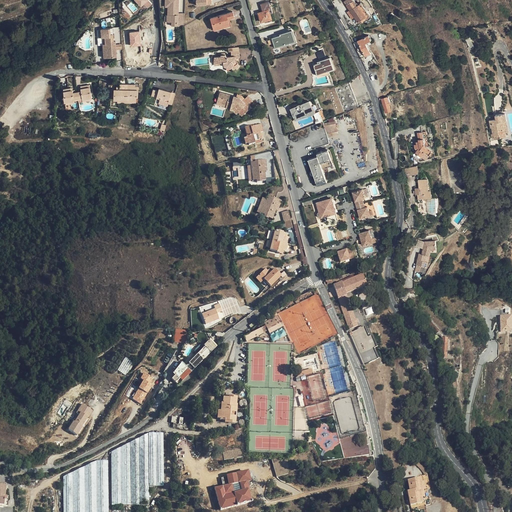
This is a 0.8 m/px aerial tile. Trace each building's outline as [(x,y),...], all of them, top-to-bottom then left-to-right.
[(178,18),(178,0),(165,0),(165,7),(167,7),(167,15),(167,22),(172,22),(172,26),(178,26),(178,25),(184,25),(184,23),(178,23),(178,18)] [(347,0),(345,2),(350,11),(355,17),(360,25),(370,18),(361,4),(358,6),(354,1),(353,1),(352,0),(347,0)] [(270,7),(269,2),(261,4),(264,12),(259,13),(262,22),(272,19),(270,14),(270,10),(272,10),(271,7),(270,7)] [(227,19),(229,18),(234,17),(232,12),(210,18),(214,30),(229,25),(228,21),(227,19)] [(104,44),(105,58),(116,57),(115,49),(115,43),(114,40),(112,40),(111,33),(109,34),(108,28),(99,28),(100,38),(104,38),(104,44)] [(279,47),(290,43),(290,41),(295,40),(292,31),(281,35),(281,36),(273,38),(275,45),(278,44),(279,47)] [(366,44),(367,43),(372,41),(369,36),(353,44),(361,59),(371,53),(369,49),(366,44)] [(474,48),(469,39),(465,40),(471,50),(472,54),(476,53),(474,48)] [(220,55),(220,56),(214,57),(213,63),(223,63),(223,65),(226,67),(227,71),(232,71),(232,69),(233,70),(235,68),(237,69),(240,66),(235,62),(235,59),(239,57),(239,53),(231,54),(231,56),(227,57),(225,54),(220,55)] [(315,65),(318,75),(334,69),(331,58),(318,62),(319,64),(315,65)] [(342,111),(358,106),(350,82),(331,89),(334,95),(338,93),(342,104),(340,105),(342,111)] [(80,91),(76,91),(77,99),(81,98),(81,99),(91,98),(90,92),(89,92),(88,85),(82,86),(82,88),(80,88),(80,91)] [(117,99),(126,100),(127,85),(123,85),(123,87),(120,87),(116,86),(116,89),(116,94),(114,94),(113,99),(117,99)] [(131,87),(131,85),(127,85),(126,100),(131,100),(133,100),(133,98),(136,97),(137,97),(138,87),(135,87),(131,87)] [(73,99),(77,99),(76,91),(72,92),(71,90),(69,90),(68,88),(66,88),(62,89),(63,96),(62,96),(63,102),(73,101),(73,99)] [(172,105),(175,95),(171,94),(171,93),(160,89),(158,92),(154,90),(152,95),(157,97),(156,98),(164,100),(163,103),(168,104),(168,103),(172,105)] [(226,104),(225,106),(233,109),(236,112),(237,111),(241,115),(249,107),(247,105),(243,101),(239,97),(220,91),(218,95),(223,97),(221,102),(226,104)] [(216,103),(225,106),(226,104),(221,102),(223,97),(218,95),(218,97),(216,103)] [(247,97),(243,101),(247,105),(251,101),(247,97)] [(391,105),(389,97),(382,99),(386,112),(391,111),(389,105),(391,105)] [(310,101),(291,109),(296,119),(314,112),(310,101)] [(491,120),(492,127),(493,127),(495,140),(507,137),(506,133),(510,132),(507,113),(496,115),(497,119),(491,120)] [(332,122),(322,125),(325,134),(335,131),(332,122)] [(254,141),(260,139),(260,137),(259,133),(262,133),(260,125),(251,127),(251,126),(244,127),(247,138),(248,144),(248,145),(254,144),(254,141)] [(424,144),(423,140),(422,132),(417,133),(419,142),(416,142),(416,145),(414,145),(415,148),(418,150),(416,153),(422,157),(425,152),(429,155),(433,151),(424,144)] [(318,156),(309,160),(318,185),(327,181),(323,169),(333,166),(328,150),(317,154),(318,156)] [(265,160),(254,162),(254,165),(250,165),(250,166),(251,179),(256,178),(256,183),(260,182),(260,181),(265,181),(264,171),(266,171),(265,160)] [(407,176),(420,174),(419,166),(406,168),(407,176)] [(419,204),(423,203),(423,199),(431,198),(431,191),(429,191),(427,180),(418,180),(419,188),(415,188),(416,195),(418,195),(418,199),(419,199),(419,204)] [(362,190),(353,193),(357,206),(364,204),(362,204),(361,200),(363,200),(365,199),(362,190)] [(271,219),(275,210),(279,200),(271,197),(271,196),(267,194),(265,199),(259,213),(263,215),(262,217),(267,219),(268,217),(271,219)] [(259,214),(259,213),(265,199),(261,198),(256,212),(259,214)] [(335,213),(331,199),(317,203),(320,212),(319,213),(318,214),(318,215),(319,216),(320,217),(322,217),(335,213)] [(364,204),(357,206),(361,219),(370,217),(369,212),(368,207),(365,208),(363,209),(362,205),(364,204)] [(275,234),(274,241),(288,245),(289,241),(287,240),(288,234),(284,233),(283,233),(283,231),(280,230),(279,233),(278,235),(275,234)] [(365,232),(359,234),(362,247),(372,244),(371,240),(370,236),(366,237),(365,232)] [(204,245),(209,243),(209,242),(206,237),(201,241),(204,245)] [(289,245),(288,245),(274,241),(271,250),(278,252),(278,253),(283,254),(284,252),(286,252),(287,249),(288,249),(289,245)] [(198,242),(193,247),(197,251),(198,250),(202,246),(198,242)] [(425,245),(424,252),(426,252),(425,255),(424,254),(423,258),(428,258),(429,252),(432,251),(438,250),(436,242),(425,245)] [(346,252),(337,255),(338,260),(340,265),(349,262),(353,261),(351,252),(346,253),(346,252)] [(427,264),(428,258),(423,258),(421,257),(418,274),(423,275),(424,268),(430,269),(431,264),(427,264)] [(266,269),(258,276),(263,281),(265,280),(271,286),(282,276),(275,269),(272,272),(270,273),(268,271),(266,269)] [(366,285),(362,275),(342,283),(333,286),(349,329),(358,325),(346,293),(366,285)] [(205,324),(206,324),(208,323),(218,319),(216,313),(221,311),(218,304),(213,306),(214,309),(201,314),(205,324)] [(500,332),(511,331),(511,314),(499,315),(500,332)] [(261,328),(244,337),(246,342),(264,333),(268,331),(269,333),(283,326),(278,316),(264,323),(265,326),(261,328)] [(438,332),(430,321),(425,324),(433,336),(438,332)] [(383,336),(383,335),(391,331),(392,330),(386,322),(382,324),(383,326),(381,327),(382,329),(380,330),(383,336)] [(369,350),(372,348),(368,338),(364,339),(360,328),(351,332),(365,364),(374,361),(369,350)] [(175,340),(184,344),(188,336),(182,333),(180,336),(176,335),(175,340)] [(175,375),(171,379),(176,383),(177,384),(179,383),(180,384),(216,347),(209,340),(203,346),(204,346),(188,364),(189,364),(186,367),(181,363),(173,373),(175,375)] [(144,381),(150,384),(154,379),(144,373),(141,379),(144,381)] [(144,381),(133,399),(141,404),(152,386),(150,384),(144,381)] [(222,403),(221,403),(220,411),(218,410),(217,419),(219,419),(219,420),(225,421),(224,423),(235,424),(237,404),(236,404),(237,397),(229,396),(229,398),(223,397),(222,403)] [(74,421),(69,429),(78,435),(83,427),(82,427),(88,417),(89,417),(93,410),(83,404),(77,413),(80,414),(75,422),(74,421)] [(183,418),(172,417),(171,423),(173,423),(173,427),(178,428),(179,429),(181,429),(182,429),(182,428),(183,427),(183,426),(182,425),(183,418)] [(154,432),(111,450),(112,504),(138,504),(148,499),(148,486),(165,485),(163,432),(154,432)] [(236,475),(228,477),(230,485),(215,489),(221,510),(252,502),(249,490),(252,489),(248,472),(236,474),(236,475)] [(422,487),(421,477),(408,480),(410,490),(408,490),(410,505),(423,502),(423,501),(421,492),(421,491),(423,490),(422,487)]
